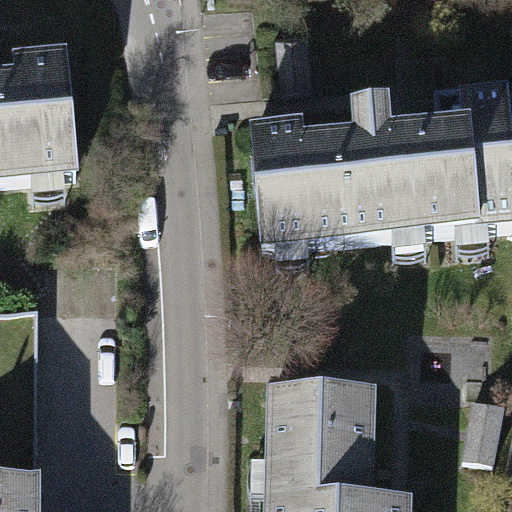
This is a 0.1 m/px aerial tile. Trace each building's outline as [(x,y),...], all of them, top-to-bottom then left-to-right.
[(275,39),(281,100),(314,97),(307,35),(275,39)] [(0,181),(83,174),(72,52),(16,57),(17,70),(0,71),(0,181)] [(243,127),(255,252),(511,225),(511,200),(501,93),(433,100),(435,123),(389,128),(386,100),(344,104),(346,130),(297,135),(296,122),(243,127)] [(263,390),(260,511),(408,511),(409,499),(371,498),(373,393),(263,390)] [(504,411),(472,405),(461,464),(493,471),(504,411)] [(0,476),(0,511),(46,511),(46,476),(0,476)]
